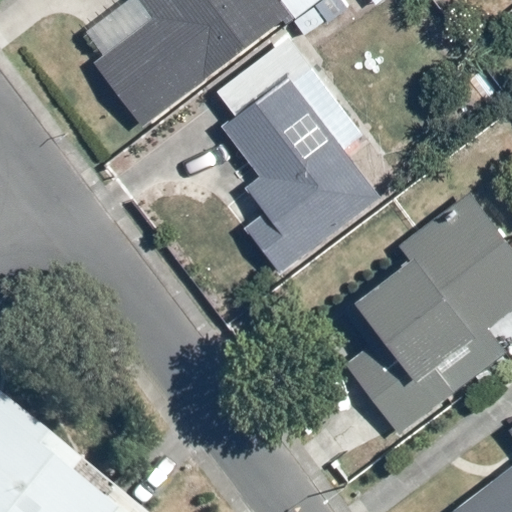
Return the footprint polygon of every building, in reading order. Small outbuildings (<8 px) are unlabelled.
[(145,0),(157,15),(97,61),(148,127),(293,17),(280,0),(145,0)] [(291,73),(222,124),(261,176),(246,188),(264,213),(243,229),(279,276),(385,197),(291,73)] [(379,336),(343,363),(397,435),(506,354),(488,329),(511,311),(511,245),(470,190),(398,244),(411,261),(355,304),(379,336)] [(141,511),(0,397),(0,511),(141,511)] [(511,436),(511,465),(450,511),(511,511),(511,426),(507,430),(511,436)]
